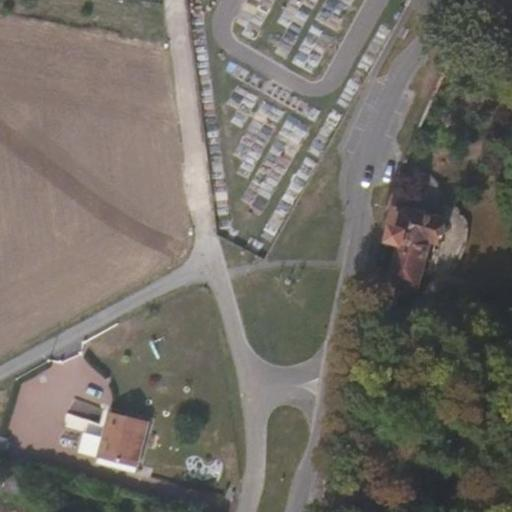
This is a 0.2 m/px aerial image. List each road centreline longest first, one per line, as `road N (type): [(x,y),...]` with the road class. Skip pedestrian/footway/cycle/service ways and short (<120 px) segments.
road 1 (unclassified): [(459,0),(381,135),(325,380)]
road 2 (unclassified): [(221,279),(199,210),(168,0)]
road 3 (unclassified): [(221,279),(170,291),(0,380)]
road 4 (unclassified): [(246,511),(258,469),(239,373)]
road 5 (unclassified): [(325,380),(303,511)]
